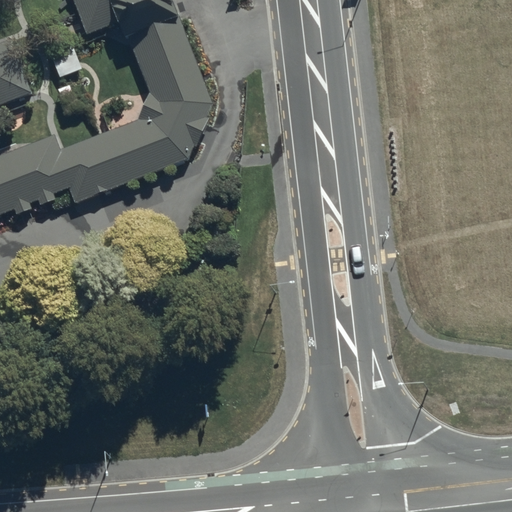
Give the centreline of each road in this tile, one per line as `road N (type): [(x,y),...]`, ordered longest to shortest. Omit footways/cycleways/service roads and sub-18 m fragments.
road 1 (secondary): [(367,499),(303,0)]
road 2 (secondary): [(367,499),(511,479)]
